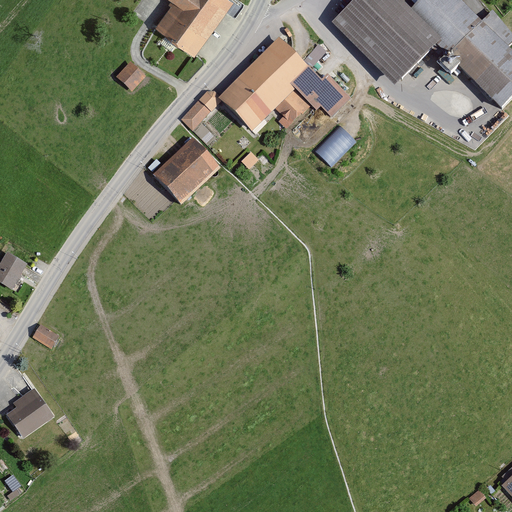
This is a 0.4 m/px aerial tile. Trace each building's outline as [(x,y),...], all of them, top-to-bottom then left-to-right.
[(172,0),(155,23),(194,52),(232,0),(172,0)] [(418,0),(413,6),(406,0),(357,0),(335,23),(399,87),(445,44),(509,107),(511,103),(511,45),(466,0),(418,0)] [(279,36),(228,86),(219,94),(223,98),(219,102),(254,132),(276,111),(289,126),(311,105),(318,111),(323,106),(332,115),(350,94),(330,72),(324,77),(279,36)] [(314,64),(326,50),(319,43),(306,57),(314,64)] [(144,72),(128,58),(117,76),(132,87),(144,72)] [(209,85),(180,116),(192,128),(219,102),(223,98),(219,94),(209,85)] [(340,125),(316,151),(332,166),(357,140),(340,125)] [(222,167),(194,141),(155,174),(183,203),(222,167)] [(242,161),(250,167),(258,157),(251,151),(242,161)] [(27,261),(8,249),(0,261),(0,279),(12,289),(27,261)] [(58,337),(40,327),(33,340),(51,350),(58,337)] [(46,413),(27,386),(0,403),(0,414),(13,434),(46,413)]
